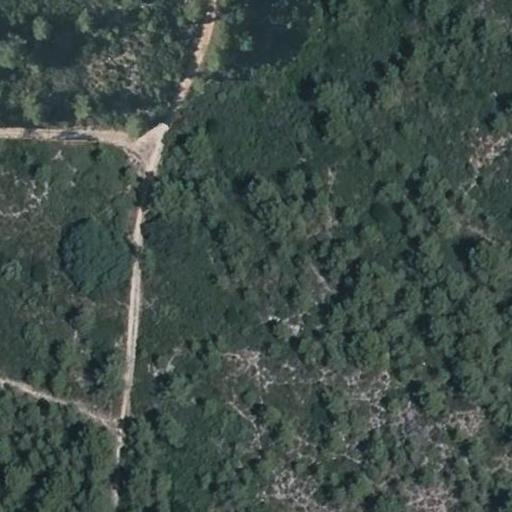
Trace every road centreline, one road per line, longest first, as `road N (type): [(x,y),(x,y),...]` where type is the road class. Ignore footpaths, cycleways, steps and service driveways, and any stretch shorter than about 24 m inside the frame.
road 1 (track): [(206,0),(208,26),(156,145),(114,511)]
road 2 (track): [(156,145),(0,135)]
